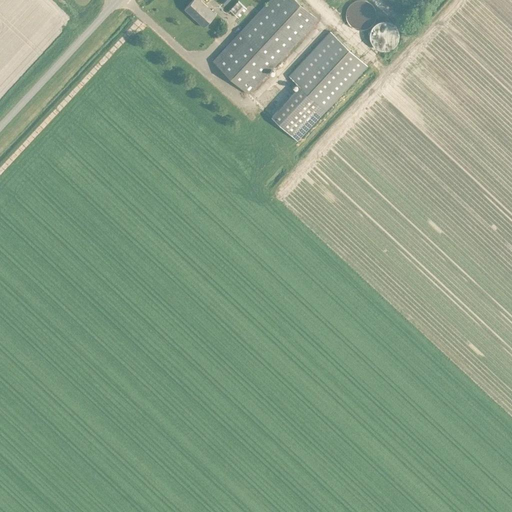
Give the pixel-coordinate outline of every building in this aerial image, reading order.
[(188,0),(181,8),(182,8),(200,25),(200,26),(212,13),(211,13),(197,0),(188,0)] [(265,0),(210,59),(245,92),(313,19),(293,0),(265,0)] [(234,0),(226,9),(235,16),(243,7),(234,0)] [(369,6),(368,5),(367,4),(365,2),(364,2),(363,1),(361,0),(360,0),(359,0),(353,0),(352,0),(351,1),(349,2),(348,3),(346,4),(345,6),(344,7),(343,9),(342,11),(342,13),(342,15),(343,18),(343,20),(344,21),(345,23),(347,25),(349,26),(351,27),(353,28),(354,28),(356,29),(358,28),(360,28),(362,27),(364,26),(366,25),(368,23),(369,22),(370,19),(371,17),(371,16),(371,14),(371,12),(371,10),(370,9),(369,7),(369,6)] [(394,25),(393,23),(392,22),(390,21),(389,20),(387,19),(386,19),(385,18),(383,18),(382,18),(380,18),(379,18),(377,18),(376,19),(375,19),(374,20),(372,21),(370,22),(369,24),(368,25),(367,28),(366,30),(366,32),(366,34),(366,37),(367,39),(368,41),(369,43),(371,45),(373,46),(375,47),(377,48),(379,48),(381,48),(383,48),(385,48),(387,47),(389,46),(391,45),(393,43),(394,41),(395,39),(396,37),(396,35),(396,33),(396,31),(396,29),(395,27),(395,26),(394,25)] [(297,85),(269,116),(294,139),(363,65),(327,31),(286,75),(297,85)]
